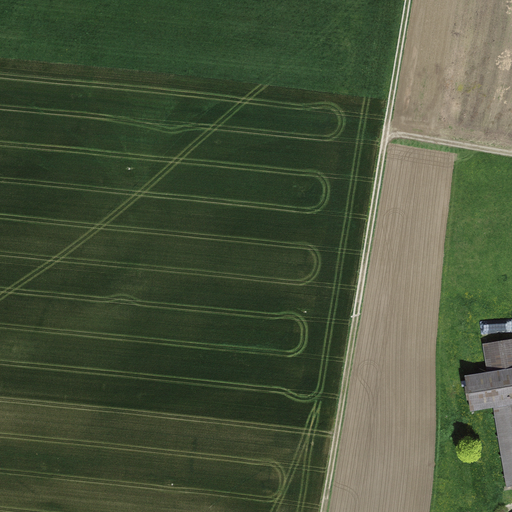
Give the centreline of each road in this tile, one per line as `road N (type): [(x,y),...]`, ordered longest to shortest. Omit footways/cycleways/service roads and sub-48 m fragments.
road 1 (track): [(319,511),(407,0)]
road 2 (track): [(385,133),(511,157)]
